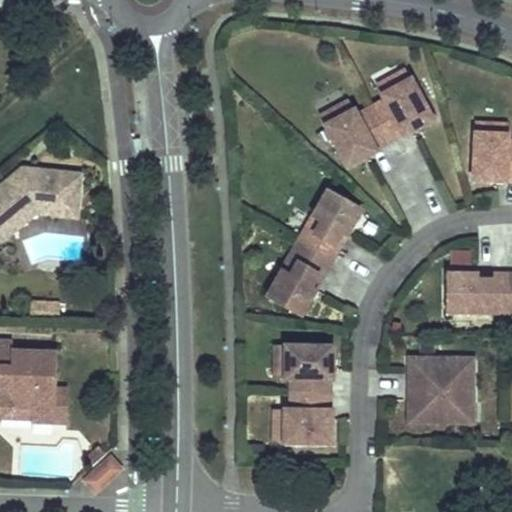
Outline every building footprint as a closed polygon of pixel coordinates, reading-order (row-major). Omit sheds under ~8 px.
[(379,94),(409,78),(404,69),(375,85),(379,94)] [(410,132),(432,120),(409,78),(379,94),(382,100),(369,107),(384,135),(406,124),(410,132)] [(323,125),(352,109),(347,100),(318,116),(323,125)] [(345,167),(367,155),(363,147),(384,135),(369,107),(355,114),(352,109),(323,125),(345,167)] [(473,132),(507,134),(507,124),(474,122),(473,132)] [(367,155),(410,132),(406,124),(384,135),(363,147),(367,155)] [(496,172),(511,172),(511,139),(507,140),(507,134),(473,132),(471,179),(496,181),(496,172)] [(80,176),(21,170),(0,186),(0,232),(19,217),(34,215),(76,219),(80,176)] [(496,181),(511,181),(511,172),(496,172),(496,181)] [(360,210),(326,190),(311,217),(314,219),(319,222),(312,234),(307,232),(299,246),(330,263),(338,249),(332,246),(339,234),(345,237),(360,210)] [(19,217),(0,232),(0,242),(34,215),(19,217)] [(319,222),(314,219),(307,232),(312,234),(319,222)] [(345,237),(339,234),(332,246),(338,249),(345,237)] [(330,263),(299,246),(291,259),(296,262),(289,275),(284,272),(280,269),(265,296),(299,316),(315,289),(309,286),(316,274),(322,277),(330,263)] [(471,267),(471,249),(449,249),(450,267),(471,267)] [(296,262),(291,259),(284,272),(289,275),(296,262)] [(322,277),(316,274),(309,286),(315,289),(322,277)] [(446,274),(445,313),(476,313),(476,309),(476,303),(490,303),(490,309),(506,309),(506,274),(490,274),(490,280),(476,280),(476,274),(446,274)] [(60,321),(60,304),(32,303),(31,320),(60,321)] [(33,409),(32,420),(32,423),(55,423),(56,389),(57,352),(13,350),(13,342),(0,341),(0,418),(11,408),(33,409)] [(283,378),(284,344),(274,344),(274,378),(283,378)] [(289,394),(322,394),(322,370),(331,370),(332,346),(284,344),(283,378),(290,378),(289,394)] [(473,358),(408,357),(408,390),(417,390),(417,400),(408,400),(407,422),(464,423),(465,399),(473,399),(473,358)] [(330,419),(331,370),(322,370),(322,394),(321,419),(330,419)] [(67,424),(69,389),(56,389),(55,423),(67,424)] [(417,400),(417,390),(408,390),(408,400),(417,400)] [(330,444),(330,419),(321,419),(322,394),(289,394),(289,409),(283,409),(282,443),(330,444)] [(472,423),(473,399),(465,399),(464,423),(472,423)] [(33,409),(11,408),(0,418),(32,420),(33,409)] [(282,443),(283,409),(273,409),(272,442),(282,443)] [(86,459),(94,467),(107,454),(100,446),(86,459)] [(116,469),(107,459),(83,481),(91,491),(116,469)]
